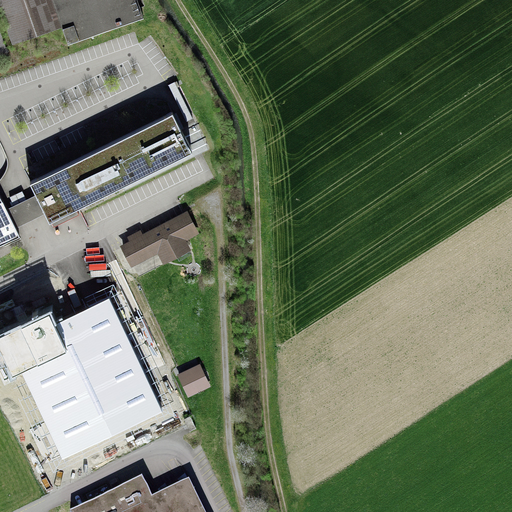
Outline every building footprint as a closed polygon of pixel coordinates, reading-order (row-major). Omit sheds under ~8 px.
[(0,0),(0,17),(15,61),(143,18),(136,0),(0,0)] [(178,80),(170,85),(173,90),(181,85),(178,80)] [(36,194),(46,213),(50,222),(193,152),(173,111),(30,181),(36,194)] [(17,227),(8,208),(0,192),(0,244),(20,234),(17,227)] [(8,208),(17,227),(46,213),(36,194),(8,208)] [(185,211),(117,243),(129,269),(155,256),(158,263),(188,249),(184,242),(197,235),(185,211)] [(32,317),(0,331),(0,346),(12,373),(21,369),(62,456),(162,409),(109,296),(37,329),(32,317)] [(199,361),(178,372),(190,397),(211,386),(199,361)] [(191,416),(183,419),(188,431),(196,428),(191,416)] [(204,511),(189,481),(153,498),(142,478),(73,511),(204,511)]
